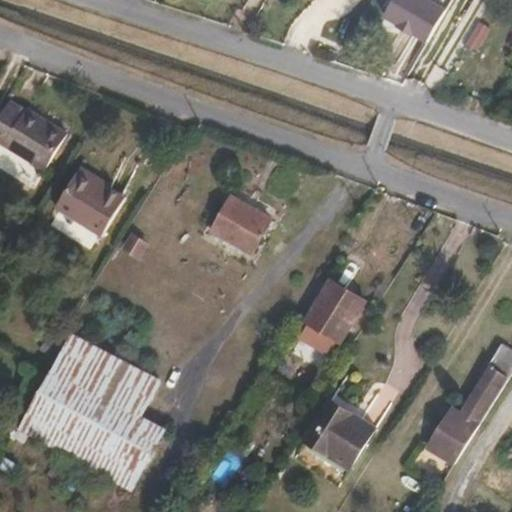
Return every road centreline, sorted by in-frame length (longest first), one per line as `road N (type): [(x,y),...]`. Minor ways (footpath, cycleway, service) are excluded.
road 1 (residential): [(0,41),(372,168)]
road 2 (residential): [(392,103),(84,0)]
road 3 (residential): [(372,168),(511,216)]
road 4 (unknown): [(511,388),(450,511)]
road 5 (residential): [(511,145),(392,103)]
